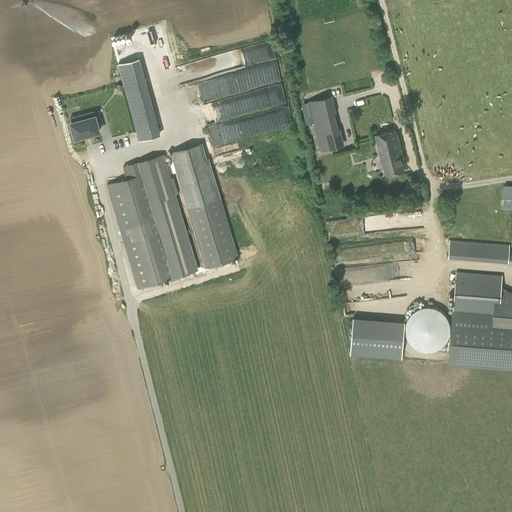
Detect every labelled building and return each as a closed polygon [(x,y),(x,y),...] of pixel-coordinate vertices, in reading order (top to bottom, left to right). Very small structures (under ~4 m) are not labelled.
[(278,61),(267,63),(269,82),(281,81),(278,61)] [(145,77),(122,83),(123,85),(138,140),(160,134),(145,77)] [(210,126),(214,145),(290,125),(286,108),(288,107),(282,84),(271,86),(274,97),(278,96),(280,103),(268,106),(269,111),(210,126)] [(332,95),(308,101),(320,151),(344,146),(340,128),(338,128),(334,113),(336,113),(332,95)] [(187,99),(167,105),(177,142),(198,136),(187,99)] [(71,122),(75,137),(99,131),(95,115),(94,115),(93,111),(78,115),(79,119),(71,122)] [(395,130),(374,136),(381,162),(382,161),(386,175),(404,170),(401,157),(401,156),(395,130)] [(106,184),(137,287),(195,270),(160,155),(122,166),(126,178),(106,184)] [(511,185),(504,185),(502,209),(511,209),(511,185)] [(218,198),(189,206),(207,267),(236,258),(218,198)] [(510,244),(449,239),(447,258),(508,263),(510,244)] [(456,272),(450,363),(511,367),(511,292),(510,293),(510,296),(500,295),(501,275),(456,272)] [(428,306),(427,307),(426,306),(425,305),(423,304),(422,304),(421,304),(419,304),(418,304),(416,305),(415,305),(414,306),(413,307),(412,308),(410,310),(409,311),(409,313),(408,314),(407,316),(406,318),(406,320),(405,322),(405,324),(405,327),(405,329),(405,331),(405,333),(405,335),(406,337),(406,339),(407,341),(408,343),(409,345),(410,347),(411,348),(412,349),(413,350),(414,351),(415,352),(417,353),(418,353),(419,354),(421,354),(422,353),(423,353),(425,353),(426,352),(427,351),(428,352),(430,353),(431,353),(432,354),(434,354),(435,354),(436,354),(438,353),(439,353),(440,352),(442,351),(443,350),(444,348),(445,347),(446,345),(447,343),(447,342),(448,340),(448,338),(449,335),(449,333),(449,331),(449,329),(449,327),(449,325),(449,322),(448,320),(448,318),(447,316),(446,315),(446,313),(445,311),(444,310),(443,308),(441,307),(440,306),(439,306),(438,305),(436,304),(435,304),(434,304),(432,304),(431,305),(430,305),(428,306)] [(399,358),(403,320),(352,315),(348,352),(399,358)]
